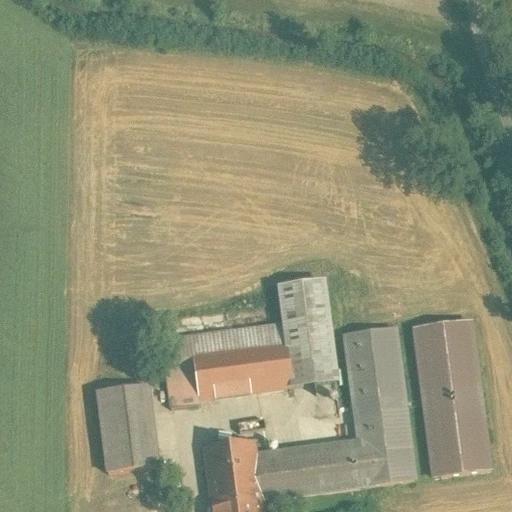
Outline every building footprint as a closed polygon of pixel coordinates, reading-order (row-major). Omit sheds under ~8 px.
[(280,290),(284,327),(293,390),(336,384),(330,333),(324,284),(280,290)] [(470,325),(415,332),(434,481),(489,474),(470,325)] [(284,327),(190,339),(199,402),(293,390),(284,327)] [(261,497),(262,503),(414,483),(394,332),(345,339),(358,445),(255,458),(254,445),(205,452),(211,504),(261,497)] [(162,343),(170,412),(200,408),(199,402),(190,339),(162,343)] [(158,470),(148,390),(98,396),(108,477),(158,470)] [(261,497),(211,504),(212,511),(262,511),(262,503),(261,497)]
